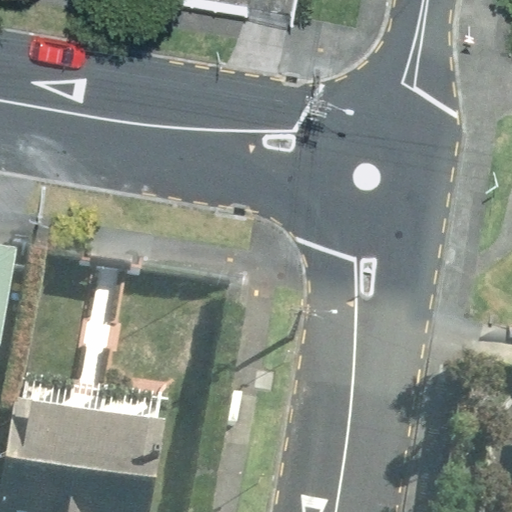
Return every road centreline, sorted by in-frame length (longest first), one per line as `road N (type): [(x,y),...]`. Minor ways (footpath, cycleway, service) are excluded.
road 1 (residential): [(0,95),(323,148)]
road 2 (residential): [(340,511),(365,360),(371,229)]
road 3 (residential): [(390,124),(420,153),(425,174),(409,213),(371,229)]
road 4 (residential): [(390,124),(412,85),(429,0)]
